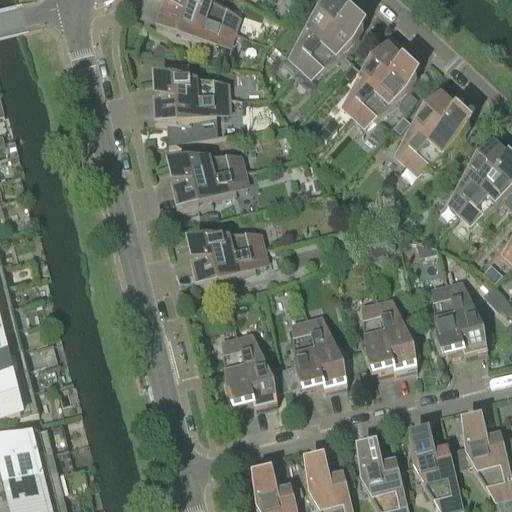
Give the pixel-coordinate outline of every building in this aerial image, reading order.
[(206,2),(196,0),(175,0),(170,17),(170,18),(233,39),(238,24),(227,20),(228,18),(204,5),(206,2)] [(289,63),(301,74),(346,24),(347,25),(352,19),(334,4),(307,28),(310,31),(295,52),(297,54),(289,63)] [(307,9),(300,18),(308,24),(315,15),(307,9)] [(233,39),(170,18),(170,17),(163,14),(156,36),(189,52),(190,48),(216,52),(217,50),(228,54),(233,39)] [(346,24),(301,74),(312,84),(320,75),(322,77),(343,61),(345,64),(360,44),(354,39),(357,35),(347,25),(346,24)] [(174,56),(164,51),(161,59),(171,64),(174,56)] [(342,112),(354,122),(399,73),(400,74),(405,68),(387,52),(360,77),(363,79),(348,101),(351,103),(342,112)] [(228,106),(227,90),(215,91),(214,88),(189,86),(188,69),(168,69),(168,86),(160,87),(161,109),(161,110),(228,106)] [(399,73),(354,122),(365,133),(374,124),(375,126),(396,110),(398,112),(413,93),(407,87),(410,84),(400,74),(399,73)] [(441,101),(413,126),(416,128),(401,150),(403,152),(395,160),(407,171),(452,122),(453,122),(458,117),(441,101)] [(228,106),(161,110),(161,109),(153,109),(155,132),(191,134),(191,130),(216,125),(216,122),(228,122),(228,106)] [(452,122),(407,171),(418,182),(427,173),(428,175),(449,158),(452,161),(469,137),(464,132),(453,122),(452,122)] [(478,152),(468,161),(474,167),(484,158),(478,152)] [(448,209),(460,220),(505,170),(494,160),(490,164),(484,158),(474,167),(466,174),(469,177),(455,198),(457,200),(448,209)] [(200,162),(178,171),(173,172),(175,179),(178,194),(243,178),(239,163),(228,166),(227,163),(201,166),(200,162)] [(511,176),(505,170),(460,220),(471,230),(480,221),(482,223),(502,207),(505,210),(511,199),(511,176)] [(243,178),(178,194),(171,195),(177,218),(213,213),(212,209),(236,199),(235,196),(247,193),(243,178)] [(198,221),(200,230),(219,225),(218,218),(215,218),(215,217),(198,221)] [(246,241),(221,243),(220,240),(197,248),(192,250),(198,271),(198,272),(263,256),(259,241),(247,244),(246,241)] [(503,259),(511,267),(511,243),(509,248),(511,250),(503,259)] [(263,256),(198,272),(198,271),(190,273),(196,295),(232,290),(231,287),(255,277),(255,274),(266,271),(263,256)] [(465,302),(462,291),(447,294),(463,359),(478,355),(477,351),(485,349),(481,324),(478,326),(468,302),(465,302)] [(7,294),(0,296),(0,318),(12,315),(7,294)] [(233,294),(219,298),(222,307),(236,304),(233,294)] [(463,359),(447,294),(432,298),(435,310),(432,310),(434,336),(431,337),(441,365),(463,359)] [(511,314),(506,306),(499,313),(507,321),(511,317),(511,314)] [(392,308),(377,312),(393,377),(408,373),(407,368),(415,366),(412,342),(408,343),(398,319),(395,319),(392,308)] [(362,328),(365,354),(361,354),(361,355),(368,373),(371,382),(393,377),(377,312),(362,315),(365,327),(362,328)] [(12,315),(0,318),(0,340),(18,336),(12,315)] [(322,325),(307,329),(323,394),(339,390),(337,385),(345,383),(344,379),(342,364),(342,359),(338,360),(328,336),(325,337),(322,325)] [(295,371),(291,372),(299,393),(301,399),(323,394),(307,329),(292,333),(295,345),(292,345),(295,371)] [(18,336),(0,340),(0,362),(23,357),(18,336)] [(253,343),(237,347),(254,411),(253,412),(255,419),(277,413),(272,377),(268,378),(258,354),(256,354),(253,343)] [(254,411),(237,347),(222,350),(225,362),(223,363),(225,388),(221,389),(231,417),(253,412),(254,411)] [(361,355),(352,358),(353,362),(357,376),(368,373),(361,355)] [(23,357),(0,362),(0,385),(28,378),(23,357)] [(353,362),(342,364),(344,379),(357,376),(353,362)] [(291,372),(281,374),(288,397),(299,393),(291,372)] [(281,374),(272,377),(275,399),(288,397),(281,374)] [(28,378),(0,385),(0,407),(33,399),(28,378)] [(33,399),(0,407),(0,430),(39,421),(33,399)] [(464,453),(449,457),(454,477),(467,474),(467,475),(472,473),(487,496),(492,494),(495,506),(511,501),(511,488),(506,464),(502,447),(500,441),(486,444),(483,432),(462,437),(464,453)] [(47,437),(0,449),(0,463),(2,472),(53,460),(47,437)] [(511,444),(502,447),(506,464),(511,462),(511,444)] [(410,450),(415,488),(420,486),(434,509),(440,507),(440,511),(462,511),(454,477),(449,457),(448,454),(434,457),(431,445),(410,450)] [(357,463),(362,501),(368,499),(375,511),(406,511),(395,467),(381,470),(378,458),(357,463)] [(53,460),(2,472),(7,493),(58,481),(53,460)] [(305,476),(309,511),(351,511),(343,480),(329,483),(326,471),(305,476)] [(58,481),(7,493),(12,511),(20,511),(63,502),(58,481)] [(252,489),(255,511),(295,511),(291,493),(277,496),(274,484),(252,489)] [(65,511),(63,502),(20,511),(65,511)]
